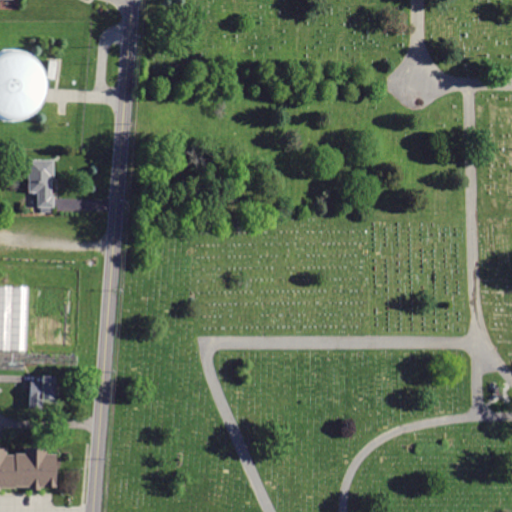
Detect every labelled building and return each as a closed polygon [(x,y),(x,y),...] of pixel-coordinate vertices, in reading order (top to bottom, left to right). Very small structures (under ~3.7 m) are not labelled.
[(0,116),(36,117),(37,54),(8,53),(8,52),(0,51),(0,116)] [(28,160),(53,160),(54,177),(51,178),(51,197),(53,197),(53,208),(36,208),(36,193),(27,193),(27,160),(28,160)] [(0,353),(28,355),(32,287),(0,285),(0,353)] [(54,375),(54,385),(58,385),(57,404),(42,404),(41,409),(28,409),(29,383),(40,383),(41,375),(54,375)] [(0,453),(0,487),(60,487),(60,453),(0,453)]
